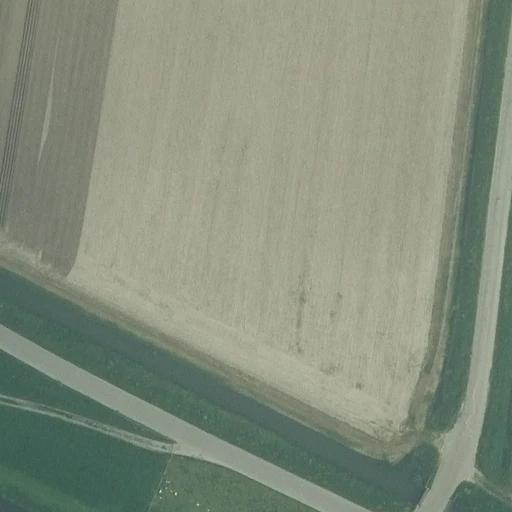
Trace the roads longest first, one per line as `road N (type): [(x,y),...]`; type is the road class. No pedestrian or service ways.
road 1 (unclassified): [(429,511),(465,435),(476,381),(511,83)]
road 2 (unclassified): [(342,511),(0,334)]
road 3 (track): [(241,466),(0,399)]
